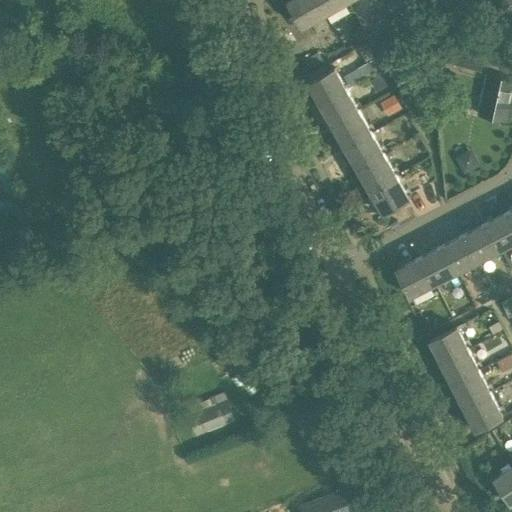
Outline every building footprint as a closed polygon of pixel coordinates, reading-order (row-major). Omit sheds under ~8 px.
[(303,27),(324,15),(315,0),(289,0),(288,1),(303,27)] [(315,0),(324,15),(346,2),(344,0),(315,0)] [(511,0),(500,0),(511,18),(511,16),(511,0)] [(442,35),(436,58),(461,64),(467,42),(442,35)] [(321,105),(347,90),(335,68),(308,83),(321,105)] [(67,92),(75,86),(66,72),(58,77),(67,92)] [(507,120),(511,95),(511,80),(488,75),(479,114),(507,120)] [(333,126),(360,111),(347,90),(321,105),(333,126)] [(394,94),(385,99),(393,113),(402,108),(394,94)] [(106,112),(109,103),(84,95),(81,104),(106,112)] [(137,122),(141,110),(116,101),(112,113),(137,122)] [(346,148),(372,133),(360,111),(333,126),(346,148)] [(358,170),(385,155),(372,133),(346,148),(358,170)] [(464,170),(478,163),(471,148),(457,155),(464,170)] [(371,191),(397,176),(385,155),(358,170),(371,191)] [(397,176),(371,191),(384,213),(410,198),(397,176)] [(507,246),(511,243),(511,209),(493,219),(507,246)] [(483,258),(507,246),(493,219),(469,231),(483,258)] [(458,271),(483,258),(469,231),(445,244),(458,271)] [(434,283),(458,271),(445,244),(420,256),(434,283)] [(410,296),(434,283),(420,256),(396,269),(410,296)] [(442,363),(469,349),(457,326),(430,340),(442,363)] [(453,385),(480,371),(469,349),(442,363),(453,385)] [(511,350),(495,359),(501,371),(511,365),(511,350)] [(465,407),(491,393),(480,371),(453,385),(465,407)] [(226,390),(183,406),(194,434),(236,418),(226,390)] [(491,393),(465,407),(476,430),(503,416),(491,393)] [(511,503),(511,502),(511,466),(494,478),(511,503)] [(303,511),(349,511),(342,490),(301,505),(303,511)]
